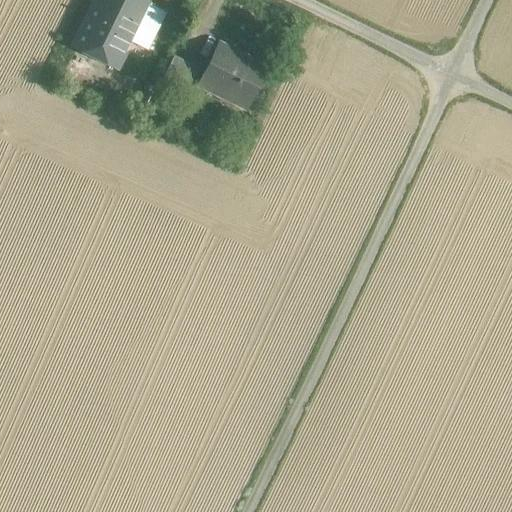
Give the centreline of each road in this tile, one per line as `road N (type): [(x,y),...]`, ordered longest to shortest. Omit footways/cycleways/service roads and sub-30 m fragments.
road 1 (unclassified): [(254,511),(455,73)]
road 2 (unclassified): [(304,0),(455,73)]
